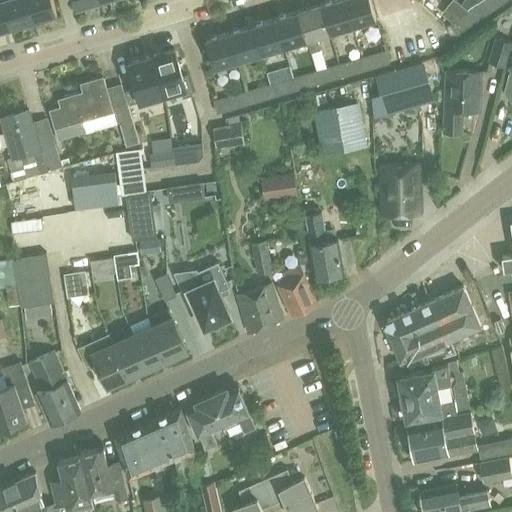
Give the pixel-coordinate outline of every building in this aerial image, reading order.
[(0,0),(0,30),(11,27),(2,0),(0,0)] [(2,0),(11,27),(33,20),(27,0),(2,0)] [(27,0),(33,20),(57,13),(52,0),(27,0)] [(330,32),(353,25),(345,0),(334,0),(321,4),(330,32)] [(345,0),(353,25),(376,18),(370,0),(345,0)] [(464,0),(461,4),(469,10),(470,10),(478,21),(498,7),(493,0),(464,0)] [(317,36),(330,32),(321,4),(299,11),(307,39),(310,52),(321,49),(317,36)] [(470,10),(469,10),(449,24),(458,36),(478,21),(470,10)] [(284,46),(307,39),(299,11),(276,18),(284,46)] [(261,53),(284,46),(276,18),(253,25),(261,53)] [(238,60),(261,53),(253,25),(230,32),(238,60)] [(427,53),(447,47),(441,29),(421,35),(427,53)] [(215,67),(238,60),(230,32),(206,39),(215,67)] [(505,67),(511,44),(511,41),(496,36),(488,61),(505,67)] [(152,54),(165,96),(182,91),(184,98),(193,95),(187,74),(186,75),(177,46),(152,54)] [(386,50),(362,57),(367,70),(390,63),(386,50)] [(165,96),(152,54),(128,61),(136,88),(126,91),(130,105),(140,102),(141,104),(165,96)] [(362,57),(340,63),(344,77),(367,70),(362,57)] [(408,105),(434,98),(424,61),(398,68),(408,105)] [(344,77),(340,63),(316,70),(321,84),(344,77)] [(298,90),(321,84),(316,70),(293,77),(298,90)] [(481,110),(482,71),(446,70),(444,132),(462,133),(463,110),(481,110)] [(139,138),(121,82),(107,86),(103,75),(80,82),(82,90),(61,97),(63,104),(49,108),(58,139),(86,130),(83,120),(113,111),(116,122),(120,121),(126,142),(139,138)] [(275,97),(298,90),(293,77),(270,83),(275,97)] [(252,104),(275,97),(270,83),(247,90),(252,104)] [(247,90),(224,97),(214,100),(218,113),(228,111),(252,104),(247,90)] [(359,100),(314,109),(322,151),(367,143),(359,100)] [(33,123),(29,110),(1,118),(13,156),(7,158),(10,167),(11,167),(15,179),(41,170),(60,164),(46,119),(33,123)] [(216,148),(245,144),(241,121),(214,125),(216,148)] [(190,142),(173,144),(175,162),(192,159),(190,142)] [(125,195),(146,192),(146,190),(143,166),(140,148),(115,152),(121,195),(125,195)] [(151,165),(174,162),(172,148),(149,151),(151,165)] [(383,154),(384,207),(424,205),(422,152),(383,154)] [(305,158),(308,180),(328,177),(325,155),(305,158)] [(115,171),(73,176),(77,208),(119,203),(115,171)] [(298,195),(297,188),(295,171),(261,176),(263,191),(263,193),(264,199),(298,195)] [(185,184),(187,200),(204,197),(202,182),(185,184)] [(146,192),(125,195),(131,241),(156,238),(155,229),(152,209),(150,191),(146,192)] [(319,211),(319,207),(304,209),(310,243),(311,243),(317,274),(343,270),(337,239),(327,240),(322,210),(319,211)] [(258,273),(273,270),(267,240),(252,243),(258,273)] [(308,261),(306,249),(297,251),(300,263),(308,261)] [(138,251),(128,252),(130,263),(140,262),(138,251)] [(15,257),(22,305),(54,301),(47,252),(15,257)] [(511,254),(502,256),(504,270),(511,268),(511,254)] [(115,256),(105,258),(108,273),(117,272),(116,266),(115,256)] [(21,306),(22,305),(15,257),(0,259),(0,286),(6,286),(9,305),(21,303),(21,306)] [(197,268),(174,271),(189,306),(195,303),(205,326),(230,315),(222,296),(220,291),(228,287),(230,287),(218,261),(198,270),(197,268)] [(292,314),(318,301),(304,271),(300,263),(283,271),(285,275),(279,278),(281,282),(278,283),(292,314)] [(66,284),(87,281),(86,269),(64,273),(66,284)] [(167,272),(156,277),(165,298),(177,293),(167,272)] [(249,332),(283,318),(272,282),(237,294),(249,332)] [(450,339),(451,339),(481,326),(463,286),(430,301),(444,332),(446,330),(450,339)] [(423,299),(419,289),(406,297),(411,309),(387,320),(384,326),(386,327),(400,361),(420,352),(424,361),(457,351),(451,339),(450,339),(446,330),(444,332),(430,301),(420,305),(418,301),(423,299)] [(125,321),(124,307),(110,309),(111,323),(125,321)] [(170,307),(150,316),(170,360),(191,350),(174,312),(172,313),(170,307)] [(147,366),(148,369),(170,360),(150,316),(148,317),(146,312),(127,321),(132,331),(132,333),(147,366)] [(131,331),(113,339),(129,377),(148,369),(131,331)] [(107,387),(129,377),(113,339),(109,332),(78,346),(88,367),(97,363),(107,387)] [(64,370),(55,349),(29,361),(42,390),(37,392),(50,422),(80,408),(68,380),(71,379),(66,369),(64,370)] [(459,371),(457,359),(432,366),(432,369),(398,376),(407,419),(441,412),(458,409),(470,407),(463,370),(459,371)] [(0,427),(26,418),(23,407),(35,403),(21,360),(2,367),(8,385),(0,387),(0,427)] [(212,393),(224,422),(237,416),(244,433),(256,427),(249,411),(239,388),(230,392),(228,386),(212,393)] [(211,428),(224,422),(212,393),(195,401),(197,406),(188,410),(198,433),(199,433),(206,450),(218,444),(211,428)] [(198,467),(193,449),(194,448),(181,407),(161,415),(174,457),(177,469),(188,464),(190,470),(198,467)] [(441,418),(408,424),(415,460),(448,453),(477,447),(477,444),(474,432),(470,412),(441,418)] [(129,477),(174,457),(161,415),(115,435),(129,477)] [(272,455),(267,433),(255,436),(260,458),(272,455)] [(511,451),(511,436),(492,441),(494,455),(511,451)] [(91,492),(113,487),(116,499),(128,496),(119,458),(107,461),(103,445),(80,451),(81,454),(91,492)] [(92,496),(91,492),(81,454),(58,460),(62,476),(50,479),(55,500),(55,501),(57,511),(78,511),(80,510),(94,506),(92,496)] [(511,454),(509,455),(480,461),(484,482),(511,476),(511,454)] [(263,479),(274,503),(285,498),(290,511),(319,511),(304,476),(293,481),(287,468),(263,479)] [(31,511),(31,509),(44,504),(35,471),(10,482),(18,511),(31,511)] [(207,511),(221,511),(215,479),(201,482),(207,511)] [(264,511),(263,508),(274,503),(263,479),(239,489),(244,502),(234,507),(235,511),(264,511)] [(18,511),(10,482),(0,486),(0,511),(18,511)] [(459,496),(456,483),(420,490),(424,511),(458,511),(462,511),(490,505),(487,490),(459,496)] [(165,511),(162,494),(142,499),(145,511),(143,511),(165,511)] [(57,511),(55,501),(39,506),(40,511),(57,511)]
